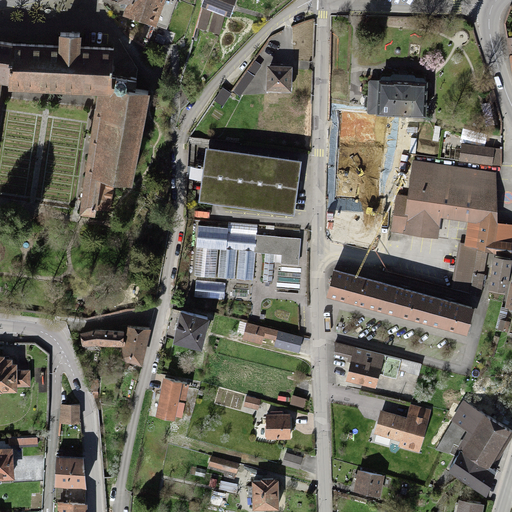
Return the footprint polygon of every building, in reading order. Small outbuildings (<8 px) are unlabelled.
[(107,0),(125,5),(123,13),(166,27),(175,0),(107,0)] [(202,0),(201,5),(206,6),(207,3),(228,11),(231,0),(202,0)] [(210,10),(202,9),(197,27),(205,29),(210,10)] [(214,12),(209,31),(218,33),(223,15),(214,12)] [(10,42),(8,80),(8,86),(98,91),(80,211),(90,212),(92,212),(94,211),(95,209),(95,207),(108,209),(112,179),(97,177),(109,90),(110,90),(112,74),(113,47),(108,47),(79,45),(80,33),(76,32),(60,32),(60,45),(47,44),(10,42)] [(0,81),(0,80),(8,80),(10,42),(0,41),(0,81)] [(254,59),(233,89),(241,95),(255,75),(262,65),(254,59)] [(270,68),(270,91),(279,91),(279,88),(288,88),(288,68),(279,68),(279,65),(274,65),(274,68),(270,68)] [(112,74),(110,90),(109,90),(97,177),(112,179),(128,182),(129,181),(131,179),(148,90),(134,88),(137,77),(131,76),(131,77),(121,76),(112,74)] [(427,82),(370,79),(369,102),(368,110),(425,112),(427,82)] [(224,88),(215,100),(221,104),(230,92),(224,88)] [(496,101),(493,90),(483,92),(486,103),(482,104),(485,125),(497,123),(493,102),(496,101)] [(503,150),(465,144),(464,160),(502,166),(503,150)] [(376,198),(380,149),(378,147),(344,145),(342,145),(341,146),(337,195),(337,196),(338,196),(338,197),(339,197),(374,200),(375,200),(376,199),(376,198)] [(301,162),(206,148),(202,173),(199,198),(294,212),(301,162)] [(494,172),(413,161),(409,196),(397,194),(392,230),(437,237),(439,215),(469,220),(464,243),(459,242),(451,288),(469,293),(473,273),(475,265),(479,248),(492,250),(491,251),(511,254),(510,242),(511,233),(511,224),(509,225),(497,223),(494,172)] [(251,279),(254,250),(257,250),(264,250),(262,283),(271,284),(273,251),(277,251),(277,254),(283,255),(282,263),(298,264),(300,238),(255,235),(255,225),(228,223),(227,228),(199,225),(194,274),(215,276),(217,248),(220,248),(218,276),(234,278),(236,248),(238,248),(237,278),(251,279)] [(495,256),(490,289),(505,291),(510,258),(495,256)] [(482,267),(475,265),(473,273),(475,273),(470,293),(478,295),(482,274),(481,274),(482,267)] [(335,270),(329,292),(350,297),(400,311),(446,324),(468,330),(474,308),(335,270)] [(225,283),(196,280),(194,296),(224,298),(225,283)] [(181,310),(175,339),(202,345),(208,317),(181,310)] [(500,320),(498,328),(506,330),(508,322),(500,320)] [(278,330),(247,322),(243,338),(259,342),(261,333),(276,337),(278,330)] [(122,344),(119,354),(119,357),(140,361),(148,328),(127,327),(125,332),(123,331),(123,333),(125,333),(122,344)] [(100,342),(122,344),(125,333),(123,333),(123,331),(97,330),(80,334),(82,343),(94,342),(100,342)] [(302,336),(278,330),(276,337),(277,337),(275,346),(298,351),(302,336)] [(352,361),(347,378),(376,386),(380,372),(397,376),(401,358),(334,340),(335,351),(349,355),(348,360),(352,361)] [(0,385),(29,386),(29,367),(16,367),(16,361),(11,361),(11,356),(4,356),(4,354),(0,354),(0,385)] [(88,379),(90,391),(96,391),(98,379),(96,379),(88,379)] [(164,379),(158,413),(175,416),(178,403),(179,395),(187,396),(190,383),(164,379)] [(306,397),(292,393),(289,403),(304,407),(306,397)] [(260,401),(246,397),(244,404),(258,408),(260,401)] [(60,402),(60,420),(78,420),(78,402),(60,402)] [(462,402),(437,447),(447,452),(455,443),(479,459),(491,467),(511,430),(506,426),(462,402)] [(186,404),(178,403),(175,416),(184,417),(186,404)] [(385,410),(379,432),(402,438),(400,444),(418,450),(429,411),(411,406),(408,417),(385,410)] [(270,415),(266,416),(267,436),(289,434),(288,414),(278,415),(278,412),(270,413),(270,415)] [(37,438),(10,438),(10,447),(38,447),(37,438)] [(453,455),(446,467),(463,478),(485,492),(495,468),(491,467),(479,459),(455,443),(447,452),(453,455)] [(11,448),(0,448),(0,480),(11,480),(11,448)] [(287,454),(284,463),(298,468),(301,459),(287,454)] [(61,455),(56,455),(54,484),(85,486),(83,457),(77,457),(61,457),(61,455)] [(238,463),(212,457),(210,465),(236,471),(238,463)] [(357,478),(354,490),(381,495),(385,476),(358,470),(358,474),(355,474),(354,477),(357,478)] [(263,481),(253,481),(253,486),(248,486),(248,495),(253,495),(253,508),(277,508),(277,480),(274,480),(263,480),(263,481)] [(55,488),(55,503),(61,504),(85,504),(86,488),(55,488)] [(454,511),(479,511),(481,505),(457,500),(454,511)]
